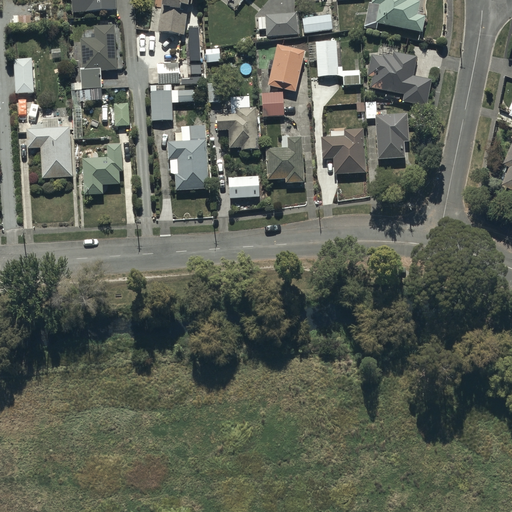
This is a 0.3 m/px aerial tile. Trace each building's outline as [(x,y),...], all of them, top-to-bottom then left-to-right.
[(70,0),(71,12),(116,10),(115,0),(70,0)] [(160,0),(159,5),(156,31),(184,35),(188,0),(160,0)] [(369,1),(363,27),(376,30),(378,23),(420,33),(425,15),(424,14),(425,10),(417,8),(419,0),(371,0),(371,2),(369,1)] [(259,15),(260,28),(264,28),(265,35),(298,34),(297,11),(264,13),(264,15),(259,15)] [(301,18),(303,32),(332,29),(330,14),(301,18)] [(70,82),(70,90),(101,88),(100,71),(118,70),(115,24),(94,26),(94,36),(79,37),(81,66),(78,67),(79,81),(70,82)] [(198,27),(188,28),(191,77),(181,77),(182,84),(201,83),(198,27)] [(317,76),(338,75),(336,39),(315,40),(315,43),(308,43),(308,61),(316,60),(317,76)] [(270,69),(267,84),(295,91),(305,50),(277,43),(273,58),(270,57),(268,68),(270,69)] [(371,77),(370,86),(403,94),(402,101),(430,107),(436,79),(413,75),(416,55),(393,51),(392,56),(381,53),(380,56),(370,54),(367,75),(371,77)] [(14,93),(35,92),(34,61),(31,61),(31,57),(13,58),(14,93)] [(178,61),(156,62),(157,84),(178,83),(178,61)] [(343,84),(360,83),(359,71),(343,72),(343,84)] [(221,83),(207,83),(207,102),(221,102),(221,83)] [(166,85),(149,85),(150,121),(172,120),(171,90),(166,90),(166,85)] [(184,85),(173,85),(173,91),(177,91),(177,102),(193,102),(193,90),(184,89),(184,85)] [(283,91),(261,92),(262,117),(284,116),(283,91)] [(216,129),(227,129),(228,147),(240,147),(240,149),(258,148),(257,107),(244,107),(244,100),(235,100),(236,107),(235,107),(235,113),(216,113),(216,129)] [(407,113),(377,115),(376,102),(364,102),(365,118),(375,117),(377,158),(405,157),(404,141),(409,141),(407,113)] [(129,103),(113,103),(114,125),(129,125),(129,103)] [(42,177),(72,176),(71,125),(58,126),(58,117),(42,117),(42,128),(26,128),(27,147),(41,146),(42,177)] [(208,189),(205,124),(188,125),(189,128),(181,128),(181,140),(167,140),(168,160),(170,160),(170,172),(177,171),(177,173),(174,174),(175,190),(208,189)] [(365,172),(362,127),(343,128),(343,135),(320,136),(321,159),(332,158),(333,174),(365,172)] [(286,146),(264,148),(266,178),(285,177),(285,183),(304,182),(302,136),(286,137),(286,146)] [(121,143),(106,144),(106,156),(81,158),(83,195),(102,194),(102,184),(119,183),(118,171),(122,171),(121,143)] [(511,144),(504,163),(511,165),(503,183),(511,187),(511,144)] [(258,176),(227,176),(228,197),(259,196),(258,176)]
